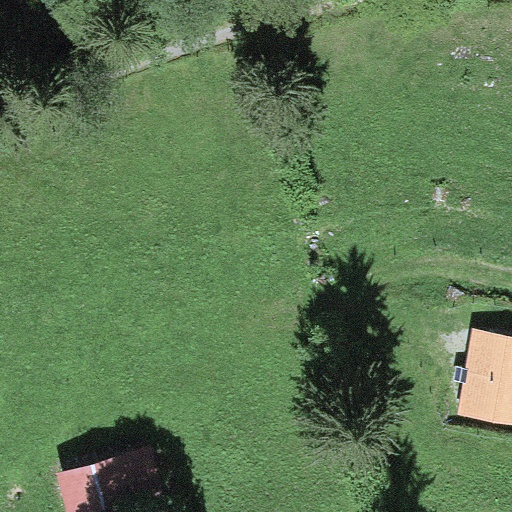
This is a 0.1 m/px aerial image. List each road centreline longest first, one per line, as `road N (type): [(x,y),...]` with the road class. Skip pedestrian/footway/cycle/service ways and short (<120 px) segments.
road 1 (unknown): [(304,0),(0,109)]
road 2 (unknown): [(470,511),(426,473),(360,435),(307,433),(217,475)]
